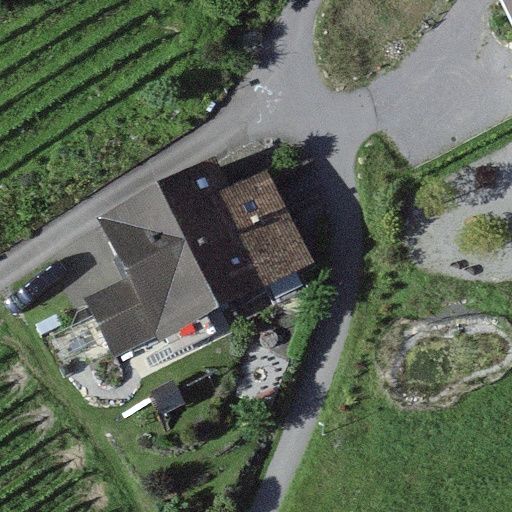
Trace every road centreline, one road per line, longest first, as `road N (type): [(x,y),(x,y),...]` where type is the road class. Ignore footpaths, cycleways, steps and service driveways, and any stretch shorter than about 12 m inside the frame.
road 1 (unclassified): [(265,511),(305,417),(344,287),(347,199),(312,114),(293,38),(306,0)]
road 2 (track): [(312,114),(232,128),(0,276)]
road 3 (track): [(312,114),(390,100),(432,68),(471,0)]
